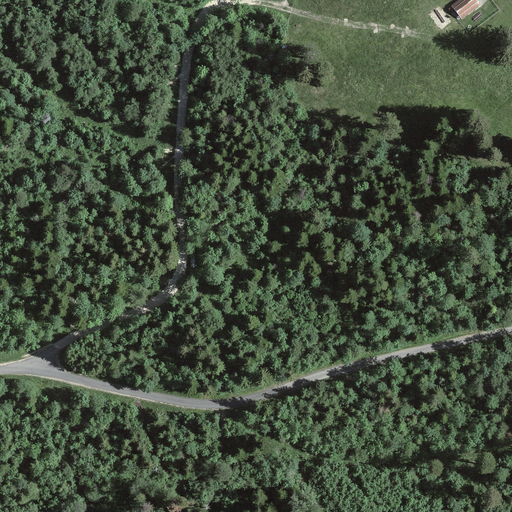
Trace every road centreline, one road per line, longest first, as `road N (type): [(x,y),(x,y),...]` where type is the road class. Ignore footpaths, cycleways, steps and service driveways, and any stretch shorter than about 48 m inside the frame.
road 1 (unclassified): [(511,330),(217,405),(0,367)]
road 2 (track): [(36,369),(70,339),(149,305),(172,286),(183,257),(178,164),(187,61),(216,0)]
road 3 (track): [(217,405),(298,449),(354,464),(511,450)]
